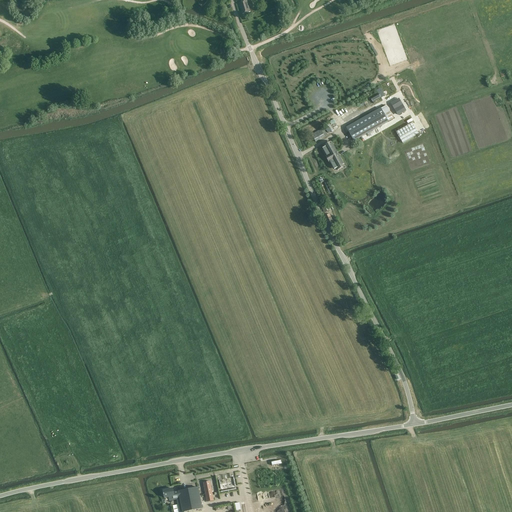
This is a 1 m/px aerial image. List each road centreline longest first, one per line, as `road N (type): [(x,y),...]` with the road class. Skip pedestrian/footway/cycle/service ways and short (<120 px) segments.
road 1 (unclassified): [(415,426),(405,386),(318,210),(231,0)]
road 2 (unclassified): [(0,497),(415,426)]
